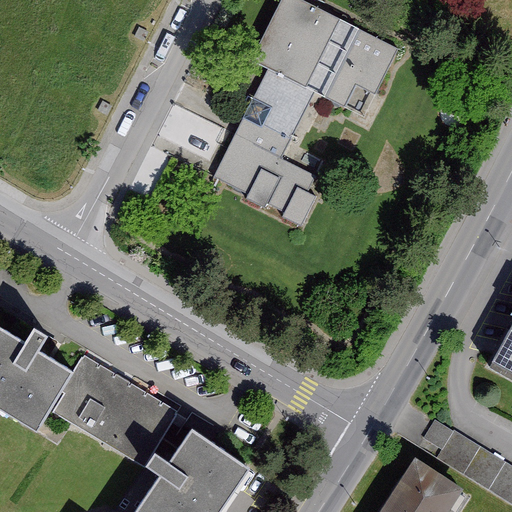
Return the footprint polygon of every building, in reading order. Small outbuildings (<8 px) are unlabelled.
[(394,46),(307,0),(277,0),(247,57),(357,116),(394,46)] [(327,172),(236,130),(211,183),(303,225),(327,172)] [(75,374),(0,328),(0,411),(38,435),(75,374)] [(511,337),(493,373),(511,383),(511,337)] [(223,511),(254,469),(197,430),(140,511),(223,511)] [(466,511),(481,488),(421,451),(383,511),(466,511)]
